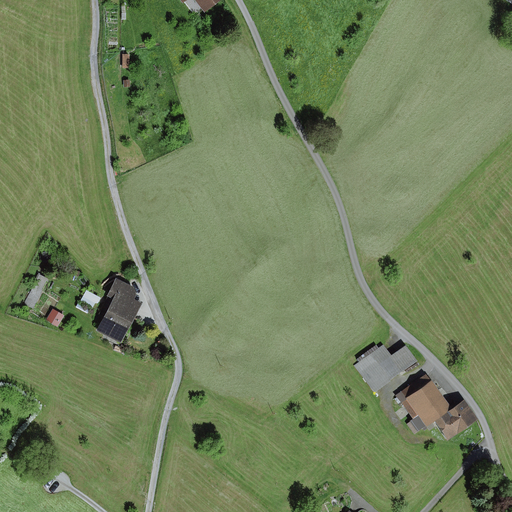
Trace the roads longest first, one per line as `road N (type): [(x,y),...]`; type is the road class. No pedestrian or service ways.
road 1 (track): [(94,0),(92,61),(119,206),(181,364),(152,511)]
road 2 (residential): [(238,0),(285,106),(329,178),(372,302),(465,393),(489,442)]
road 3 (track): [(100,511),(0,445)]
